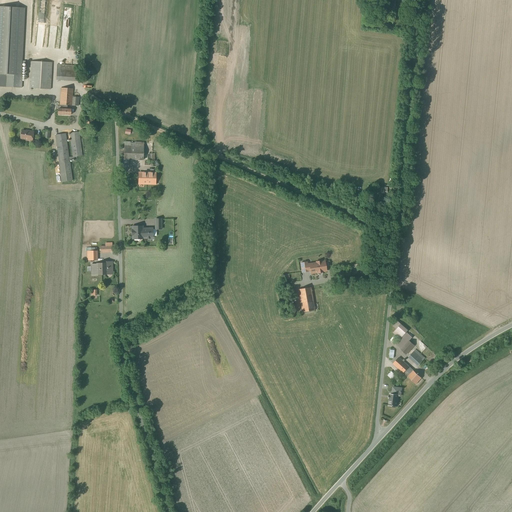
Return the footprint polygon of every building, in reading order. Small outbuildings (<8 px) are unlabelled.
[(21,75),(24,8),(0,6),(0,86),(21,88),(22,75),(21,75)] [(51,90),(52,62),(30,61),(29,88),(51,90)] [(77,82),(78,66),(57,64),(56,80),(77,82)] [(78,106),(79,97),(73,97),(73,89),(60,88),(59,105),(62,105),(62,109),(58,109),(58,115),(70,115),(71,109),(67,109),(67,106),(78,106)] [(95,116),(85,115),(84,126),(94,127),(95,116)] [(28,132),(21,130),(20,138),(25,139),(25,140),(32,141),(34,132),(28,131),(28,132)] [(77,159),(76,157),(82,156),(79,132),(69,133),(72,157),(69,157),(66,134),(55,135),(59,164),(58,164),(61,182),(73,181),(70,163),(69,160),(77,159)] [(142,159),(142,143),(122,143),(122,159),(142,159)] [(129,172),(129,183),(140,184),(155,184),(156,174),(129,172)] [(140,193),(140,184),(129,183),(129,193),(140,193)] [(97,251),(87,251),(88,260),(88,262),(93,262),(93,260),(97,260),(97,251)] [(317,263),(308,265),(309,271),(311,271),(311,274),(317,273),(323,272),(327,271),(325,262),(322,262),(322,261),(317,262),(317,263)] [(97,265),(92,265),(92,276),(102,275),(102,274),(108,274),(108,273),(113,273),(113,262),(103,262),(103,264),(97,264),(97,265)] [(309,271),(308,265),(307,263),(301,263),(302,272),(309,271)] [(296,270),(278,273),(280,283),(298,280),(296,270)] [(312,288),(299,289),(301,313),(315,311),(312,288)] [(408,331),(397,322),(393,327),(397,329),(394,333),(400,339),(408,331)] [(396,345),(406,355),(415,346),(410,341),(412,338),(407,333),(396,345)] [(409,357),(419,366),(425,358),(416,350),(409,357)] [(404,373),(408,377),(414,371),(399,357),(393,364),(403,373),(404,373)] [(422,378),(414,371),(408,377),(416,385),(422,378)] [(398,378),(392,372),(388,376),(395,382),(398,378)] [(402,388),(393,387),(393,388),(393,395),(391,395),(391,394),(390,394),(390,395),(390,396),(389,399),(390,399),(389,405),(389,406),(397,406),(398,396),(401,396),(402,389),(402,388)]
